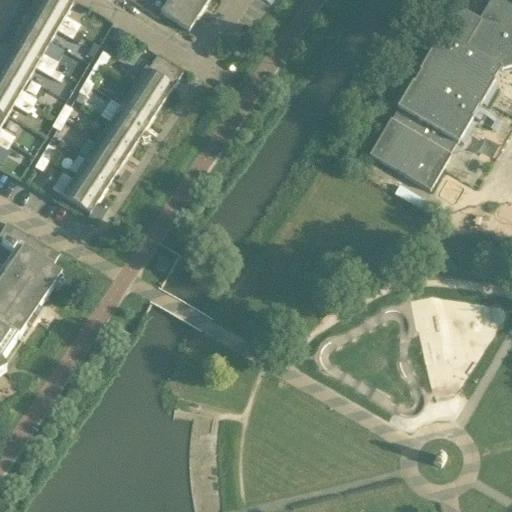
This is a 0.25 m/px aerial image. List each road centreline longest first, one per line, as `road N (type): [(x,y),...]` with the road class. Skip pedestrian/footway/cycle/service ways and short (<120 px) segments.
road 1 (residential): [(87,0),(198,68),(242,0)]
road 2 (residential): [(123,280),(0,206)]
